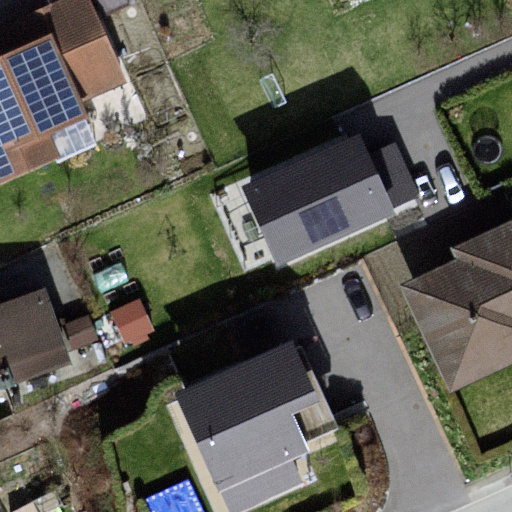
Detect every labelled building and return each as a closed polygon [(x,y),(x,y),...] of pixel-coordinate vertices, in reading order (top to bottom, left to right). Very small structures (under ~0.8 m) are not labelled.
[(0,58),(2,64),(0,65),(0,178),(2,182),(68,153),(58,132),(92,117),(84,98),(117,84),(79,0),(75,0),(0,33),(0,58)] [(361,137),(246,188),(282,268),(397,218),(361,137)] [(451,266),(396,290),(448,397),(511,368),(511,221),(444,251),(451,266)] [(0,388),(70,365),(46,292),(0,307),(0,388)] [(321,405),(295,349),(184,399),(226,491),(309,454),(293,418),(321,405)]
